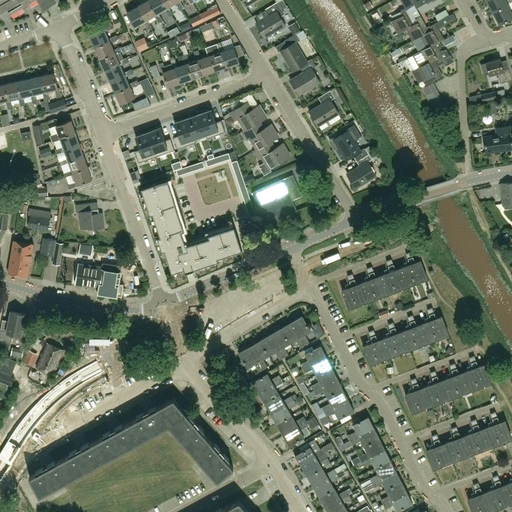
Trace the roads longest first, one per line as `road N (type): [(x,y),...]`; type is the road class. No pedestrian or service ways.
road 1 (residential): [(186,364),(22,458),(0,451)]
road 2 (residential): [(102,137),(269,76)]
road 3 (residential): [(162,304),(102,137)]
road 4 (residential): [(269,76),(356,221)]
road 5 (unclassified): [(0,285),(104,308),(162,304)]
road 6 (unclassified): [(356,221),(511,173)]
road 7 (residential): [(186,364),(310,287)]
road 8 (unclassified): [(288,251),(245,291),(172,329)]
road 9 (residential): [(273,461),(186,364)]
